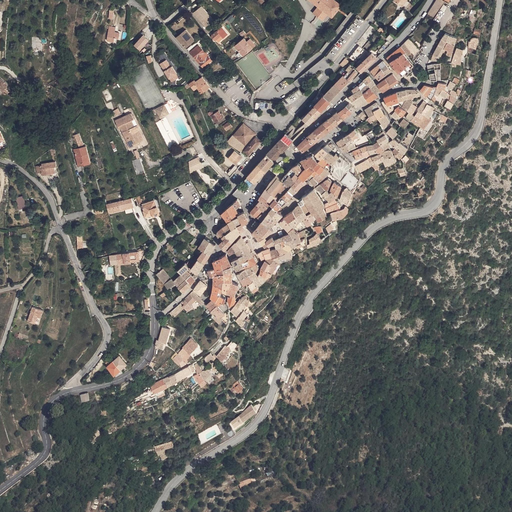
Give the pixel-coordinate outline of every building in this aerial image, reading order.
[(339,2),(336,0),(312,0),(319,5),(329,13),(333,16),(342,5),(339,2)] [(434,18),(444,1),(442,0),(435,0),(427,14),(434,18)] [(323,21),(329,13),(319,5),(313,12),(323,21)] [(196,16),(204,10),(200,6),(193,12),(196,16)] [(205,16),(207,14),(204,10),(196,16),(206,27),(211,22),(205,16)] [(332,61),(365,20),(359,15),(326,56),(332,61)] [(222,27),(212,35),(216,40),(217,38),(219,41),(228,34),(222,27)] [(192,39),(184,29),(177,36),(185,45),(192,39)] [(442,37),(456,42),(458,37),(457,36),(449,33),(445,31),(442,37)] [(113,44),(113,40),(114,34),(114,33),(108,33),(106,43),(113,44)] [(133,46),(140,51),(149,40),(142,35),(133,46)] [(41,50),(41,37),(32,37),(32,51),(41,50)] [(412,51),(415,54),(420,48),(410,37),(405,42),(412,50),(412,51)] [(447,53),(449,53),(452,54),(456,42),(442,37),(441,40),(446,44),(448,46),(447,53)] [(475,37),(470,40),(469,46),(477,47),(479,38),(475,37)] [(256,47),(250,38),(246,41),(244,38),(234,46),(242,57),(256,47)] [(446,44),(441,40),(434,53),(440,55),(446,44)] [(401,45),(406,51),(409,55),(412,51),(412,50),(405,42),(401,45)] [(199,44),(190,51),(203,67),(212,60),(199,44)] [(388,56),(399,72),(402,70),(405,67),(408,65),(411,62),(404,53),(406,51),(401,45),(388,56)] [(462,51),(455,50),(451,63),(451,67),(456,68),(456,65),(460,66),(462,51)] [(375,55),(372,52),(358,67),(363,71),(377,57),(375,55)] [(302,87),(331,62),(326,56),(325,56),(297,80),(302,87)] [(350,61),(346,57),(340,64),(343,67),(344,67),(350,61)] [(175,73),(177,72),(172,65),(171,66),(166,58),(160,62),(171,81),(178,77),(175,73)] [(387,74),(391,71),(384,60),(379,64),(387,74)] [(402,70),(399,72),(401,75),(413,64),(411,62),(408,65),(405,67),(402,70)] [(441,66),(441,62),(434,62),(434,63),(428,64),(429,70),(431,79),(438,79),(435,67),(441,66)] [(354,67),(351,64),(342,74),(343,75),(345,77),(354,67)] [(380,79),(387,74),(379,64),(372,70),(380,79)] [(336,83),(343,89),(358,71),(354,67),(345,77),(343,75),(336,83)] [(0,78),(8,86),(11,83),(7,80),(9,77),(0,71),(0,78)] [(386,89),(385,88),(398,79),(393,73),(378,84),(383,91),(386,89)] [(365,80),(368,83),(373,78),(370,75),(365,80)] [(210,86),(202,76),(196,80),(201,92),(210,86)] [(368,83),(371,87),(376,83),(373,78),(368,83)] [(398,79),(385,88),(386,89),(399,81),(398,79)] [(370,100),(378,94),(377,93),(371,87),(368,83),(365,80),(359,85),(364,92),(370,100)] [(449,86),(452,88),(453,88),(457,82),(451,80),(449,86)] [(438,87),(442,89),(443,89),(445,85),(446,82),(439,81),(436,87),(438,87)] [(336,83),(324,94),(331,101),(343,89),(336,83)] [(377,93),(381,90),(377,84),(376,83),(371,87),(377,93)] [(426,95),(432,86),(425,83),(421,89),(423,92),(426,95)] [(351,98),(353,100),(364,92),(359,85),(347,95),(350,99),(351,98)] [(303,95),(298,88),(291,93),(296,100),(303,95)] [(407,89),(408,97),(413,101),(420,96),(419,92),(415,88),(407,89)] [(446,97),(448,92),(443,89),(442,89),(440,93),(446,97)] [(391,94),(394,102),(400,100),(398,91),(391,94)] [(322,96),(314,105),(322,111),(331,101),(324,94),(322,92),(320,94),(322,96)] [(366,103),(370,100),(364,92),(353,100),(359,106),(361,105),(364,104),(366,103)] [(283,109),(296,100),(291,93),(281,101),(280,104),(283,109)] [(388,103),(392,102),(394,102),(391,94),(384,97),(386,99),(388,103)] [(417,105),(413,102),(413,101),(408,97),(402,106),(407,109),(410,111),(412,113),(417,105)] [(255,108),(263,108),(265,101),(263,100),(256,99),(254,102),(254,107),(254,108),(255,108)] [(394,108),(394,105),(392,102),(388,103),(386,99),(383,101),(384,105),(390,112),(391,111),(392,110),(393,109),(394,108)] [(448,99),(445,105),(451,108),(454,103),(454,102),(449,99),(448,99)] [(276,101),(263,100),(265,101),(263,108),(278,110),(278,105),(276,101)] [(422,112),(427,103),(423,100),(418,109),(419,110),(422,112)] [(380,106),(377,101),(371,104),(375,111),(380,106)] [(356,109),(350,103),(346,105),(352,111),(356,109)] [(422,112),(425,114),(429,117),(432,111),(434,109),(435,107),(427,103),(422,112)] [(371,104),(365,108),(370,115),(375,111),(371,104)] [(404,113),(407,109),(402,106),(399,104),(395,108),(396,109),(401,115),(402,116),(404,113)] [(314,106),(308,112),(315,119),(322,111),(314,105),(314,106)] [(352,111),(346,105),(343,108),(349,114),(352,111)] [(164,106),(157,109),(161,117),(166,115),(164,111),(166,110),(165,109),(164,106)] [(349,114),(343,108),(338,112),(344,118),(349,114)] [(401,115),(396,109),(392,114),(397,117),(401,115)] [(421,120),(425,114),(422,112),(419,110),(415,115),(421,120)] [(344,118),(338,112),(338,111),(333,115),(339,122),(344,118)] [(379,116),(377,114),(375,111),(370,115),(368,116),(367,117),(371,123),(379,116)] [(415,115),(412,113),(410,111),(406,115),(412,120),(415,115)] [(132,119),(135,118),(132,112),(115,119),(118,125),(120,124),(121,127),(129,144),(133,143),(133,144),(139,141),(135,131),(139,129),(140,129),(138,124),(134,125),(132,119)] [(212,117),(212,116),(216,122),(220,119),(216,112),(211,116),(212,117)] [(308,112),(303,118),(310,124),(315,119),(308,112)] [(390,121),(385,114),(380,119),(382,122),(385,126),(390,121)] [(424,127),(430,118),(429,117),(425,114),(421,120),(419,124),(421,125),(424,127)] [(339,122),(333,115),(328,119),(335,126),(339,122)] [(412,120),(418,125),(419,124),(421,120),(415,115),(412,120)] [(335,126),(328,119),(321,125),(327,132),(335,126)] [(395,119),(393,123),(397,128),(402,123),(401,122),(395,119)] [(232,126),(229,121),(223,125),(226,130),(232,126)] [(255,132),(242,122),(233,134),(246,144),(255,132)] [(404,133),(408,129),(409,128),(405,125),(402,123),(397,128),(398,129),(404,133)] [(327,132),(321,125),(315,130),(320,138),(327,132)] [(412,125),(409,128),(408,129),(414,133),(417,128),(412,125)] [(393,137),(398,132),(392,126),(388,131),(393,137)] [(353,139),(359,134),(355,128),(352,130),(349,132),(353,139)] [(139,141),(143,139),(139,129),(135,131),(139,141)] [(367,133),(372,141),(375,140),(379,136),(374,129),(367,133)] [(414,133),(408,129),(404,133),(404,136),(401,140),(409,144),(414,133)] [(320,138),(315,130),(310,135),(315,143),(320,138)] [(349,132),(343,137),(347,142),(353,139),(349,132)] [(401,140),(404,136),(398,132),(393,137),(394,137),(399,143),(400,141),(401,140)] [(79,133),(74,135),(78,147),(83,145),(79,133)] [(284,133),(274,145),(276,147),(287,136),(284,133)] [(378,141),(383,145),(387,141),(389,140),(386,133),(378,140),(378,141)] [(315,143),(310,135),(304,140),(309,147),(315,143)] [(261,141),(255,136),(250,143),(256,147),(261,141)] [(276,147),(274,145),(273,146),(282,154),(293,142),(287,136),(276,147)] [(341,147),(347,142),(343,137),(337,141),(341,147)] [(390,141),(395,146),(395,147),(399,143),(394,137),(390,141)] [(353,139),(347,142),(352,149),(357,147),(353,139)] [(298,147),(303,152),(309,147),(304,140),(298,147)] [(324,146),(329,151),(336,145),(331,140),(324,146)] [(378,151),(379,152),(386,149),(383,145),(378,141),(374,144),(378,151)] [(400,150),(403,152),(407,146),(400,141),(399,143),(395,147),(396,147),(400,150)] [(347,142),(341,147),(345,151),(352,149),(347,142)] [(256,147),(250,143),(246,148),(251,152),(256,147)] [(90,153),(93,153),(90,144),(78,147),(82,163),(87,161),(92,160),(90,153)] [(378,151),(374,144),(367,146),(371,154),(378,151)] [(282,154),(273,146),(259,164),(266,171),(282,154)] [(316,157),(321,160),(322,159),(329,151),(324,146),(316,154),(316,157)] [(371,154),(367,146),(361,148),(364,156),(371,154)] [(364,156),(361,148),(354,150),(355,153),(357,158),(364,156)] [(390,156),(387,150),(380,154),(383,159),(390,156)] [(393,161),(396,159),(397,158),(391,150),(387,150),(390,156),(383,159),(386,164),(389,162),(393,161)] [(238,155),(234,151),(229,157),(233,161),(238,155)] [(334,156),(329,151),(322,159),(333,167),(339,156),(336,154),(334,156)] [(305,181),(309,178),(311,180),(319,172),(320,173),(325,168),(324,167),(325,166),(326,166),(331,171),(333,167),(322,159),(321,160),(319,161),(315,157),(313,153),(309,154),(301,158),(302,161),(309,169),(305,172),(302,168),(297,172),(300,176),(305,181)] [(383,159),(380,154),(373,157),(377,162),(383,159)] [(233,161),(236,164),(242,158),(238,155),(233,161)] [(376,170),(380,167),(377,162),(373,157),(372,156),(368,159),(372,164),(376,170)] [(139,157),(132,160),(137,174),(143,172),(139,157)] [(365,168),(368,167),(372,164),(368,159),(362,162),(365,168)] [(309,169),(302,161),(298,163),(302,168),(305,172),(309,169)] [(42,168),(44,170),(39,173),(43,178),(46,176),(48,178),(56,171),(52,166),(53,166),(50,162),(42,168)] [(357,165),(360,171),(362,170),(365,168),(362,162),(357,165)] [(302,168),(298,163),(292,167),(297,172),(302,168)] [(266,171),(259,164),(248,177),(255,183),(266,171)] [(195,169),(198,173),(205,169),(201,165),(195,169)] [(297,172),(292,167),(291,168),(288,172),(292,176),(296,173),(297,172)] [(328,174),(328,172),(325,168),(320,173),(325,178),(328,176),(328,174)] [(284,177),(294,184),(299,177),(296,173),(292,176),(288,172),(286,174),(284,177)] [(319,172),(311,180),(316,185),(325,178),(320,173),(319,172)] [(347,179),(356,185),(360,179),(352,172),(347,179)] [(289,190),(294,194),(298,190),(292,186),(294,184),(284,177),(282,179),(277,175),(268,186),(267,187),(275,194),(279,190),(285,194),(289,190)] [(300,180),(299,177),(294,184),(292,186),(298,190),(304,184),(300,180)] [(347,179),(343,184),(346,186),(346,188),(352,191),(356,185),(347,179)] [(342,187),(335,182),(330,187),(338,197),(342,187)] [(276,199),(276,198),(278,196),(275,194),(267,187),(262,195),(272,203),(274,201),(276,199)] [(338,197),(330,187),(328,189),(326,189),(325,187),(319,191),(328,204),(336,198),(336,199),(339,198),(338,197)] [(352,191),(346,188),(343,192),(342,195),(351,198),(353,192),(352,191)] [(306,202),(311,210),(317,220),(327,214),(314,189),(303,196),(303,197),(300,199),(303,202),(305,201),(306,202)] [(283,197),(287,201),(294,194),(289,190),(285,194),(283,197)] [(31,206),(31,205),(30,200),(35,199),(34,193),(29,194),(22,195),(23,206),(23,207),(31,206)] [(272,203),(262,195),(259,199),(260,200),(268,206),(272,203)] [(351,198),(342,195),(340,201),(349,204),(351,198)] [(279,200),(284,205),(287,201),(283,197),(283,196),(279,200)] [(108,215),(125,211),(126,214),(134,212),(131,198),(106,204),(108,215)] [(268,206),(272,209),(277,211),(281,208),(284,205),(279,200),(276,198),(276,199),(274,201),(272,203),(268,206)] [(326,209),(338,202),(336,199),(336,198),(328,204),(324,206),(326,209)] [(155,200),(143,203),(145,211),(144,211),(146,216),(152,214),(153,215),(159,213),(155,200)] [(262,210),(263,211),(268,206),(260,200),(257,205),(262,210)] [(300,221),(304,218),(306,216),(307,215),(306,213),(311,210),(306,202),(301,205),(300,204),(299,204),(293,211),(296,215),(300,221)] [(326,209),(328,212),(342,206),(338,202),(326,209)] [(240,216),(239,214),(237,209),(236,207),(234,203),(231,205),(222,213),(227,219),(227,220),(231,219),(233,220),(235,219),(240,216)] [(262,210),(257,205),(252,212),(251,213),(252,216),(255,218),(262,210)] [(345,209),(340,210),(332,214),(334,219),(337,219),(342,217),(346,215),(349,212),(350,210),(350,209),(350,208),(350,207),(349,206),(348,206),(348,205),(346,206),(345,209)] [(263,211),(268,214),(272,209),(268,206),(263,211)] [(266,217),(275,223),(278,219),(274,215),(277,211),(272,209),(268,214),(266,217)] [(296,215),(293,211),(286,217),(290,221),(296,215)] [(244,212),(239,214),(240,216),(235,219),(239,226),(243,223),(241,219),(247,216),(244,212)] [(310,213),(307,215),(306,216),(311,223),(314,222),(313,220),(314,219),(310,213)] [(296,215),(290,221),(294,226),(295,225),(300,221),(296,215)] [(263,220),(271,227),(275,223),(266,217),(263,220)] [(289,230),(293,227),(294,226),(290,221),(286,217),(280,221),(284,224),(289,230)] [(234,230),(230,234),(236,238),(241,232),(246,228),(244,224),(243,223),(239,226),(235,219),(233,220),(231,219),(227,220),(229,223),(234,230)] [(260,224),(270,232),(273,229),(271,227),(263,220),(260,224)] [(256,229),(265,236),(270,232),(260,224),(256,221),(253,225),(256,229)] [(300,229),(304,226),(300,221),(295,225),(300,229)] [(227,225),(224,227),(228,232),(230,234),(234,230),(229,223),(227,225)] [(222,236),(223,237),(226,234),(228,232),(224,227),(223,228),(218,231),(222,236)] [(265,236),(256,229),(254,231),(261,240),(265,236)] [(296,230),(291,232),(295,240),(300,238),(299,232),(296,230)] [(236,238),(230,234),(228,232),(226,234),(233,242),(236,238)] [(297,243),(295,240),(291,232),(290,232),(287,233),(292,244),(294,244),(295,243),(297,243)] [(292,244),(287,233),(284,235),(287,242),(289,249),(290,246),(292,244)] [(226,234),(223,237),(225,239),(230,245),(233,242),(226,234)] [(210,237),(207,236),(199,248),(204,251),(211,255),(216,245),(213,243),(209,240),(210,237)] [(271,245),(273,244),(270,238),(267,240),(267,239),(265,236),(261,240),(266,247),(270,244),(271,245)] [(295,240),(297,243),(298,245),(307,241),(306,236),(300,238),(295,240)] [(245,241),(242,238),(238,242),(241,247),(246,254),(252,251),(245,241)] [(189,245),(193,248),(196,245),(199,242),(194,239),(189,245)] [(225,250),(227,248),(230,245),(225,239),(220,244),(225,250)] [(307,241),(298,245),(301,251),(305,247),(308,246),(307,244),(307,241)] [(285,251),(289,249),(287,242),(284,243),(278,245),(279,247),(271,250),(273,255),(278,254),(285,251)] [(238,254),(239,258),(240,257),(246,254),(241,247),(236,251),(238,254)] [(262,259),(265,257),(273,255),(271,250),(270,247),(260,252),(258,254),(262,259)] [(285,251),(278,254),(273,255),(274,258),(276,257),(277,259),(279,261),(281,258),(287,257),(292,256),(289,249),(285,251)] [(115,264),(138,260),(136,251),(114,255),(115,264)] [(198,260),(206,264),(211,255),(204,251),(198,260)] [(249,258),(254,255),(252,251),(246,254),(240,257),(243,261),(250,259),(249,258)] [(229,261),(227,255),(221,259),(222,263),(229,261)] [(243,261),(240,257),(239,258),(233,260),(234,262),(237,270),(242,267),(245,266),(243,261)] [(261,265),(263,266),(272,273),(273,272),(276,265),(278,262),(274,258),(267,260),(264,263),(263,262),(261,265)] [(214,262),(216,268),(217,271),(224,269),(232,266),(229,261),(222,263),(221,259),(214,262)] [(198,260),(197,261),(195,264),(202,269),(206,264),(198,260)] [(177,269),(182,275),(187,270),(190,268),(192,269),(194,267),(189,262),(187,265),(185,264),(179,268),(177,269)] [(195,264),(194,267),(192,269),(198,274),(202,269),(195,264)] [(255,269),(253,266),(237,272),(242,279),(251,274),(250,272),(255,269)] [(255,269),(250,272),(251,274),(254,280),(259,286),(270,278),(268,276),(271,273),(272,273),(263,266),(261,268),(261,271),(259,274),(257,272),(255,269)] [(216,268),(209,271),(211,276),(215,276),(225,273),(224,269),(217,271),(216,268)] [(175,283),(174,282),(162,269),(155,274),(168,289),(175,283)] [(182,275),(187,279),(187,280),(192,275),(187,270),(182,275)] [(232,275),(232,272),(225,273),(215,276),(214,283),(221,286),(224,280),(225,277),(231,276),(231,275),(232,275)] [(249,282),(254,280),(251,274),(242,279),(245,284),(249,282)] [(174,282),(175,283),(179,287),(187,279),(182,275),(174,282)] [(187,280),(191,285),(197,280),(192,275),(187,280)] [(187,279),(179,287),(184,292),(188,288),(191,285),(187,280),(187,279)] [(229,281),(224,280),(221,286),(219,290),(227,293),(230,287),(232,282),(232,279),(230,279),(229,281)] [(255,291),(259,287),(259,286),(254,280),(249,282),(255,291)] [(195,289),(201,294),(207,285),(201,281),(195,289)] [(213,290),(218,293),(219,290),(221,286),(214,283),(214,288),(213,290)] [(235,293),(236,289),(235,289),(230,287),(227,293),(231,294),(231,297),(237,298),(235,293)] [(218,293),(213,290),(212,297),(214,299),(215,300),(220,294),(218,293)] [(189,308),(196,301),(200,297),(193,291),(182,301),(189,308)] [(218,303),(225,298),(220,294),(215,300),(218,303)] [(241,299),(245,303),(248,305),(250,300),(245,296),(241,299)] [(201,305),(205,302),(200,297),(196,301),(201,305)] [(218,303),(225,310),(228,307),(226,305),(227,301),(226,298),(225,298),(218,303)] [(207,304),(212,309),(218,303),(215,300),(214,299),(207,304)] [(245,303),(241,299),(237,304),(242,309),(245,303)] [(182,306),(185,309),(187,311),(189,308),(182,301),(169,313),(172,315),(174,314),(182,306)] [(227,312),(225,310),(218,303),(212,309),(220,315),(227,312)] [(234,313),(237,316),(238,315),(242,309),(237,304),(231,311),(234,313)] [(185,309),(182,306),(174,314),(176,316),(185,309)] [(27,322),(38,325),(43,310),(32,307),(27,322)] [(229,314),(229,313),(227,312),(220,315),(228,323),(228,320),(229,317),(229,314)] [(248,321),(246,320),(244,319),(240,316),(236,320),(242,325),(246,328),(247,327),(248,321)] [(160,332),(159,332),(157,338),(164,343),(169,329),(162,327),(160,332)] [(164,343),(157,338),(155,345),(162,349),(164,343)] [(198,345),(191,339),(182,349),(189,356),(198,345)] [(228,346),(231,349),(233,350),(237,344),(232,341),(228,346)] [(231,349),(228,346),(225,346),(222,349),(227,354),(231,349)] [(189,356),(182,349),(174,358),(179,363),(183,360),(184,361),(189,356)] [(227,354),(222,349),(216,356),(221,360),(227,354)] [(212,356),(210,353),(203,358),(206,362),(208,360),(213,357),(212,356)] [(208,360),(211,364),(217,359),(214,355),(212,356),(213,357),(208,360)] [(119,356),(113,361),(120,369),(122,372),(127,367),(125,364),(126,364),(119,356)] [(114,374),(119,369),(120,369),(113,361),(108,366),(114,374)] [(194,371),(190,365),(186,367),(190,374),(194,371)] [(190,374),(186,367),(180,371),(183,377),(190,374)] [(205,385),(206,384),(209,380),(207,378),(210,376),(206,369),(201,372),(200,373),(204,380),(200,382),(202,384),(203,384),(205,385)] [(280,382),(284,384),(290,372),(284,370),(280,382)] [(183,377),(180,371),(174,374),(178,380),(183,377)] [(198,374),(194,376),(199,383),(200,382),(204,380),(200,373),(198,374)] [(178,380),(174,374),(169,377),(174,383),(178,380)] [(163,380),(167,387),(170,386),(174,383),(169,377),(163,380)] [(159,382),(150,386),(150,387),(153,392),(158,390),(162,388),(159,382)] [(238,392),(243,387),(240,384),(235,388),(238,392)] [(81,394),(83,400),(90,398),(88,391),(81,394)] [(248,409),(252,407),(254,405),(251,404),(241,413),(242,413),(248,409)] [(245,419),(256,412),(255,411),(250,413),(244,417),(245,419)] [(166,452),(164,453),(160,454),(162,461),(168,458),(166,452)]
